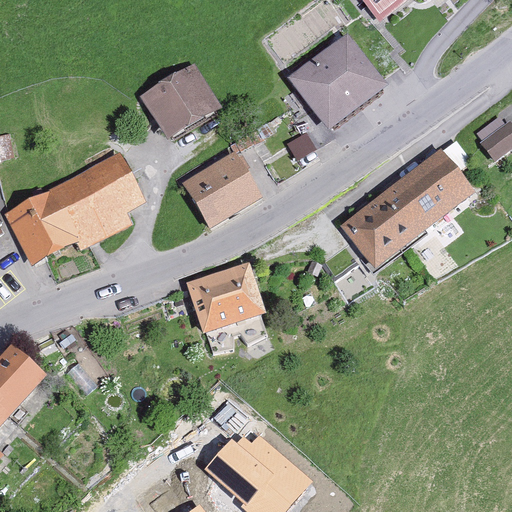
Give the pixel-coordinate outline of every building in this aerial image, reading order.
[(369,0),(392,26),(422,0),(432,0),(435,3),(438,0),(369,0)] [(396,93),(355,41),(297,86),(338,139),(396,93)] [(229,115),(200,68),(147,101),(176,148),(229,115)] [(511,155),(511,127),(510,125),(484,148),(501,166),(511,155)] [(317,156),(307,140),(292,150),(303,166),(317,156)] [(469,191),(441,155),(347,227),(375,263),(469,191)] [(265,201),(235,156),(187,188),(218,233),(265,201)] [(150,210),(123,160),(9,220),(36,271),(81,247),(85,255),(136,228),(131,220),(150,210)] [(272,318),(257,269),(194,288),(209,338),(272,318)] [(0,440),(52,384),(16,350),(0,367),(0,471),(10,461),(0,451),(0,440)] [(245,511),(285,511),(311,482),(258,437),(252,444),(243,437),(238,444),(231,438),(203,470),(243,503),(240,507),(245,511)]
